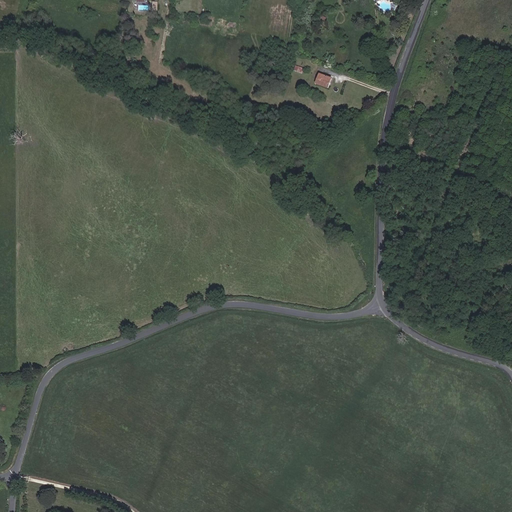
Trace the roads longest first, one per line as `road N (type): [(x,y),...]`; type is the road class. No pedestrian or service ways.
road 1 (residential): [(384,305),(331,318),(218,303),(65,362),(49,375),(18,477)]
road 2 (tertiary): [(384,305),(391,86),(427,0)]
road 3 (tertiary): [(511,374),(436,346),(384,305)]
road 4 (unknown): [(17,484),(109,495),(136,511)]
